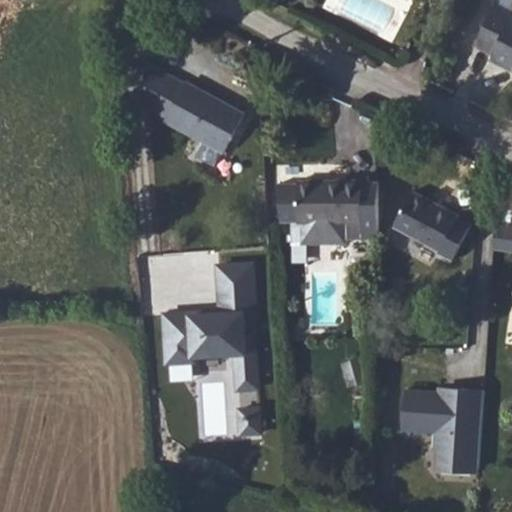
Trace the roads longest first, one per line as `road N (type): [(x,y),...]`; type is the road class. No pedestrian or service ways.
road 1 (residential): [(511,139),(413,92),(348,73),(216,0)]
road 2 (unknown): [(136,0),(146,231)]
